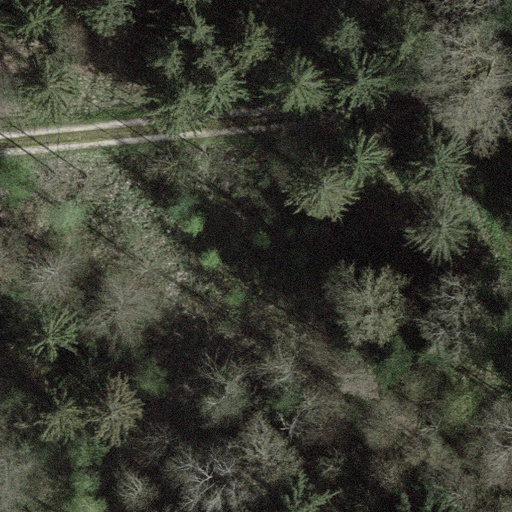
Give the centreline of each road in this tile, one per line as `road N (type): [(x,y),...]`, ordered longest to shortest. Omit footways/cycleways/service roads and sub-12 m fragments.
road 1 (track): [(511,90),(0,147)]
road 2 (track): [(465,98),(511,220)]
